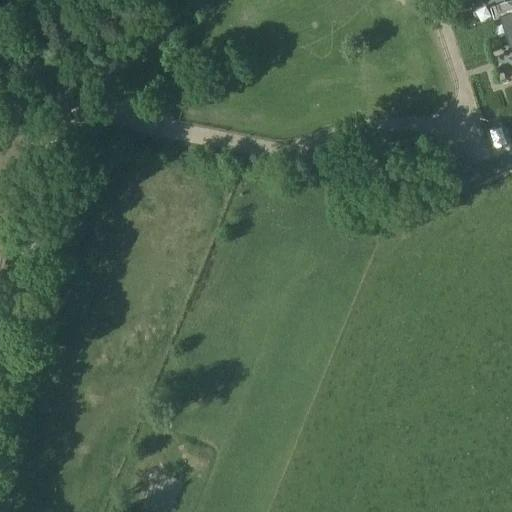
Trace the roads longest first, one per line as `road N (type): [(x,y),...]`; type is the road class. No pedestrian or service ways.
road 1 (unknown): [(56,140),(93,122),(137,115),(271,132),(451,102),(461,88),(460,67),(444,0)]
road 2 (unclassified): [(0,367),(56,140),(77,116),(136,86)]
